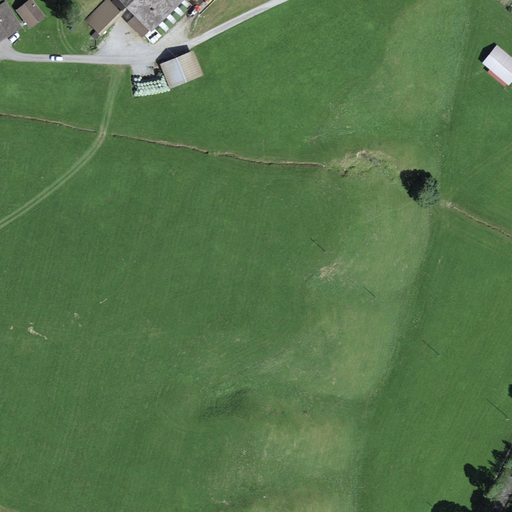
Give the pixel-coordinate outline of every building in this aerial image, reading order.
[(120,12),(108,0),(106,0),(88,19),(100,32),(120,12)] [(125,0),(151,27),(178,0),(125,0)] [(29,1),(19,9),(31,23),(41,15),(29,1)] [(0,36),(18,25),(4,3),(0,5),(0,36)] [(511,60),(497,50),(487,62),(509,78),(511,73),(511,60)] [(193,54),(163,66),(170,85),(200,73),(193,54)]
